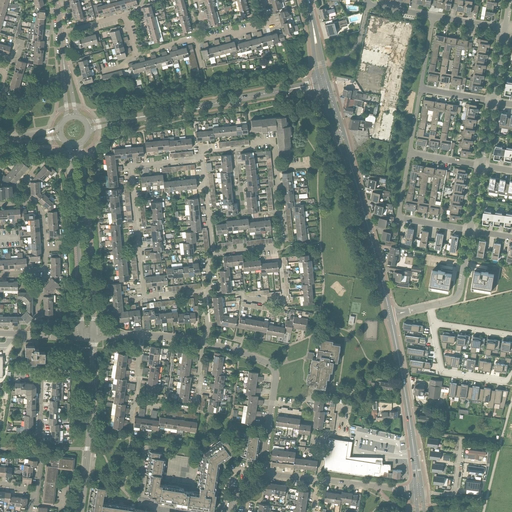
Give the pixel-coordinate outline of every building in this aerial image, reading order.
[(124,10),(126,9),(123,0),(122,0),(118,1),(121,10),(123,9),(124,10)] [(129,7),(131,7),(129,0),(123,0),(126,9),(129,9),(129,7)] [(207,8),(213,7),(215,6),(215,3),(217,2),(216,0),(215,0),(206,3),(207,8)] [(436,7),(443,9),(444,0),(434,0),(434,1),(437,1),(436,7)] [(452,4),(455,4),(455,0),(444,0),(443,9),(451,10),(452,4)] [(456,11),(464,12),(466,0),(464,0),(455,0),(455,4),(458,5),(456,11)] [(471,12),(474,13),(475,5),(472,5),(473,1),(466,0),(464,12),(471,13),(471,12)] [(494,8),(494,5),(497,5),(497,3),(497,2),(497,0),(486,0),(485,3),(483,3),(483,6),(494,8)] [(18,8),(18,7),(17,4),(10,4),(8,4),(0,1),(0,7),(6,9),(7,7),(10,8),(18,8)] [(144,14),(152,12),(150,6),(153,5),(152,2),(146,4),(147,7),(141,8),(142,11),(143,11),(144,14)] [(175,11),(187,8),(186,5),(185,5),(184,3),(175,5),(176,8),(174,9),(175,11)] [(280,12),(279,9),(282,8),(280,3),(272,5),(273,8),(272,8),(273,11),(272,11),(273,14),(280,12)] [(35,18),(44,19),(45,19),(46,13),(44,13),(45,10),(43,10),(42,6),(36,8),(37,12),(36,17),(35,17),(35,18)] [(102,16),(105,15),(102,6),(96,7),(97,11),(94,11),(96,17),(99,17),(99,15),(101,15),(102,16)] [(492,16),(493,15),(495,15),(496,13),(495,13),(496,8),(494,8),(483,6),(483,7),(486,7),(485,16),(488,17),(488,15),(492,16)] [(72,15),(82,12),(80,7),(72,9),(73,12),(72,12),(72,15)] [(205,15),(215,12),(213,7),(207,8),(205,9),(205,12),(204,12),(205,15)] [(322,19),(329,17),(329,14),(335,13),(334,9),(327,10),(327,7),(319,9),(322,19)] [(178,16),(187,14),(186,11),(188,10),(187,8),(175,11),(175,13),(178,13),(178,16)] [(246,19),(245,16),(249,15),(249,12),(250,12),(249,9),(239,11),(241,17),(239,18),(240,20),(246,19)] [(280,21),(287,19),(286,16),(289,15),(288,10),(280,12),(280,15),(280,16),(280,18),(279,18),(280,21)] [(86,20),(85,17),(83,18),(82,12),(72,15),(73,18),(74,17),(75,20),(80,19),(80,22),(86,20)] [(220,26),(220,23),(218,23),(216,18),(208,20),(208,23),(207,23),(208,26),(214,25),(214,27),(220,26)] [(181,27),(190,25),(189,22),(191,21),(190,19),(180,21),(181,27)] [(284,29),(292,27),(291,21),(288,22),(287,19),(280,21),(281,24),(282,24),(282,26),(283,26),(284,29)] [(328,36),(331,35),(338,34),(336,28),(348,25),(346,20),(343,21),(325,25),(328,36)] [(183,33),(181,33),(182,36),(188,34),(187,32),(193,30),(192,27),(191,27),(190,25),(181,27),(183,33)] [(111,38),(120,35),(119,32),(121,32),(119,26),(113,28),(114,31),(110,32),(111,38)] [(282,41),(285,40),(284,36),(286,35),(286,34),(293,32),(292,27),(284,29),(285,32),(284,32),(284,33),(283,33),(283,34),(280,35),(282,41)] [(368,64),(388,68),(392,45),(385,44),(385,46),(370,43),(372,31),(365,30),(358,70),(366,72),(368,64)] [(158,33),(150,36),(150,38),(149,39),(150,42),(153,41),(154,43),(160,42),(158,33)] [(273,44),(282,41),(280,35),(277,36),(277,33),(271,35),(273,44)] [(97,41),(100,40),(99,34),(96,35),(95,34),(90,36),(92,45),(98,43),(97,41)] [(445,46),(446,38),(447,37),(435,35),(431,57),(437,58),(438,49),(437,49),(438,45),(445,46)] [(262,47),(268,45),(265,36),(262,37),(262,36),(259,37),(262,47)] [(456,48),(458,40),(458,39),(448,37),(448,39),(446,38),(445,46),(443,59),(448,60),(450,51),(449,51),(449,47),(456,48)] [(75,49),(81,47),(79,39),(73,40),(75,49)] [(251,50),(257,48),(254,39),(251,40),(251,39),(248,40),(251,50)] [(454,61),(460,62),(461,53),(460,53),(461,49),(468,50),(468,48),(469,42),(469,41),(465,40),(459,39),(459,41),(458,40),(456,48),(454,61)] [(486,50),(487,47),(490,47),(490,44),(487,44),(488,40),(477,39),(477,42),(479,43),(478,49),(486,50)] [(114,49),(123,46),(122,43),(124,43),(123,40),(113,43),(114,49)] [(237,50),(235,43),(234,41),(231,42),(231,41),(228,42),(231,52),(237,50)] [(225,53),(231,52),(228,42),(226,42),(226,44),(223,44),(225,53)] [(240,53),(246,51),(243,42),(240,43),(240,42),(235,43),(237,50),(237,52),(240,51),(240,53)] [(220,55),(225,53),(223,44),(220,45),(220,44),(217,45),(220,55)] [(5,45),(3,53),(8,55),(11,47),(5,45)] [(183,58),(180,49),(178,50),(177,46),(174,47),(177,59),(183,58)] [(209,58),(214,56),(212,47),(209,48),(209,47),(206,48),(209,58)] [(203,59),(209,58),(206,48),(204,48),(204,50),(201,50),(203,59)] [(476,59),(485,61),(485,57),(488,58),(488,55),(488,50),(486,50),(478,49),(476,55),(474,55),(474,57),(474,59),(476,60),(476,59)] [(173,63),(172,61),(170,52),(169,52),(170,54),(167,55),(166,51),(164,52),(167,65),(173,63)] [(117,60),(126,58),(125,54),(127,54),(126,52),(116,54),(117,60)] [(156,68),(162,66),(159,57),(156,58),(155,54),(153,55),(156,68)] [(80,67),(88,65),(87,59),(85,60),(84,57),(78,58),(79,61),(78,62),(80,67)] [(145,71),(150,69),(148,60),(145,61),(144,57),(142,58),(145,71)] [(439,80),(441,72),(434,71),(434,67),(435,68),(437,58),(431,57),(427,80),(439,82),(439,80)] [(451,82),(452,74),(445,73),(446,69),(447,69),(448,60),(443,59),(441,72),(439,80),(441,81),(440,82),(446,83),(450,84),(451,82)] [(472,70),(474,70),(483,71),(483,69),(483,68),(486,68),(486,65),(487,61),(485,61),(476,59),(476,60),(475,66),(473,65),(472,68),(472,70)] [(16,66),(24,68),(26,63),(18,60),(16,66)] [(462,84),(463,78),(463,76),(456,75),(457,71),(458,71),(460,62),(454,61),(452,74),(451,82),(452,82),(452,84),(462,86),(462,84)] [(134,74),(139,72),(137,63),(134,64),(134,63),(128,64),(129,69),(129,71),(133,70),(134,74)] [(470,80),(474,81),(481,82),(481,80),(482,78),(484,79),(485,76),(484,76),(485,72),(483,71),(474,70),(473,76),(471,76),(470,78),(470,80)] [(84,84),(93,82),(91,76),(83,78),(84,84)] [(11,83),(19,85),(21,79),(13,77),(11,83)] [(483,82),(481,82),(474,81),(473,85),(472,91),(479,92),(480,89),(482,89),(483,87),(482,86),(483,82)] [(353,98),(355,98),(361,100),(362,94),(357,93),(358,91),(344,89),(343,96),(346,96),(352,98),(352,97),(353,97),(353,98)] [(346,96),(344,107),(349,108),(350,99),(354,100),(355,98),(353,98),(353,97),(352,97),(352,98),(346,96)] [(358,107),(357,107),(358,100),(354,100),(350,99),(349,108),(344,107),(344,111),(357,114),(358,107)] [(434,111),(435,103),(435,102),(424,99),(420,122),(426,123),(427,114),(426,114),(427,110),(434,111)] [(445,113),(447,105),(447,103),(437,102),(437,103),(435,103),(434,111),(432,124),(437,125),(439,116),(438,116),(438,112),(445,113)] [(382,111),(378,140),(391,142),(396,105),(390,104),(388,112),(382,111)] [(443,126),(448,127),(450,118),(449,118),(450,114),(457,115),(457,113),(458,107),(458,105),(448,104),(448,105),(447,105),(445,113),(443,126)] [(467,108),(466,114),(475,115),(475,113),(476,112),(478,112),(479,109),(476,109),(476,105),(466,104),(465,107),(467,108)] [(499,127),(509,129),(511,118),(506,117),(507,114),(501,113),(499,127)] [(462,124),(464,125),(464,124),(473,126),(474,124),(474,122),(476,123),(477,120),(476,120),(477,115),(475,115),(466,114),(465,120),(463,120),(463,122),(462,124)] [(278,129),(278,135),(279,141),(280,146),(278,147),(279,157),(286,156),(286,157),(288,156),(290,155),(289,148),(289,146),(290,146),(290,140),(288,141),(288,136),(290,136),(290,134),(289,126),(286,126),(285,117),(277,118),(277,119),(267,120),(258,121),(258,120),(251,120),(252,131),(259,130),(261,130),(262,132),(267,132),(267,131),(269,130),(278,129)] [(372,122),(365,121),(361,120),(351,118),(349,128),(356,129),(357,127),(367,129),(371,127),(372,122)] [(428,145),(429,137),(422,136),(423,132),(424,132),(426,123),(420,122),(416,145),(428,147),(428,145)] [(439,147),(441,139),(434,138),(434,134),(435,134),(437,125),(432,124),(429,137),(428,145),(429,145),(429,147),(439,149),(439,147)] [(475,126),(473,126),(464,124),(464,125),(463,131),(461,130),(461,133),(461,135),(463,135),(472,136),(472,134),(472,133),(475,133),(475,130),(475,126)] [(451,149),(452,143),(452,141),(445,140),(446,136),(447,136),(448,127),(443,126),(441,139),(439,147),(441,147),(440,149),(450,150),(451,149)] [(214,140),(214,137),(213,130),(209,131),(208,127),(205,127),(205,130),(207,130),(208,140),(214,140)] [(459,145),(463,146),(470,147),(470,145),(470,143),(473,144),(473,141),(474,137),(472,136),(463,135),(462,141),(459,141),(459,143),(459,145)] [(163,150),(169,149),(168,141),(168,140),(164,140),(164,136),(160,137),(161,139),(162,139),(163,150)] [(152,151),(157,150),(156,141),(153,141),(152,137),(149,138),(149,140),(151,140),(152,151)] [(472,147),(470,147),(463,146),(462,150),(461,150),(460,156),(468,157),(468,154),(471,154),(471,152),(472,147)] [(500,155),(505,156),(506,150),(501,149),(501,148),(502,148),(496,146),(493,159),(500,161),(500,160),(499,160),(500,155)] [(116,164),(115,159),(114,149),(111,150),(112,154),(105,155),(106,165),(116,164)] [(15,166),(24,173),(28,168),(20,160),(15,166)] [(423,176),(424,168),(424,166),(413,164),(409,187),(414,188),(416,178),(415,178),(416,174),(423,176)] [(19,179),(24,173),(15,166),(10,171),(19,179)] [(53,174),(55,171),(50,167),(48,169),(44,166),(40,170),(47,176),(51,172),(53,174)] [(434,178),(435,170),(436,168),(426,166),(425,168),(424,168),(423,176),(420,189),(426,190),(427,180),(426,180),(427,176),(434,178)] [(432,191),(437,192),(439,182),(438,182),(438,178),(445,180),(446,178),(447,172),(447,170),(437,168),(437,170),(435,170),(434,178),(432,191)] [(456,172),(455,178),(464,180),(464,178),(465,176),(467,177),(468,174),(465,173),(465,170),(455,168),(454,172),(456,172)] [(43,181),(47,176),(40,170),(36,175),(38,176),(35,179),(40,181),(41,180),(43,181)] [(14,184),(19,179),(10,171),(5,177),(13,184),(14,184)] [(12,196),(12,186),(13,184),(5,177),(3,174),(2,173),(0,173),(0,198),(5,198),(5,197),(12,196)] [(156,185),(157,189),(160,189),(160,186),(158,186),(157,175),(152,176),(153,186),(156,185)] [(146,187),(146,190),(149,190),(149,187),(148,188),(147,176),(141,177),(142,187),(146,187)] [(283,184),(292,184),(292,180),(293,180),(293,179),(296,179),(295,176),(293,176),(293,178),(282,179),(283,184)] [(374,189),(375,189),(376,182),(385,184),(386,179),(370,176),(370,179),(369,179),(368,188),(374,189)] [(452,184),(452,187),(451,189),(453,189),(462,190),(462,189),(463,187),(465,187),(466,184),(465,184),(466,180),(464,180),(455,178),(454,185),(452,184)] [(488,192),(498,194),(499,183),(495,182),(496,179),(490,178),(488,192)] [(31,188),(40,188),(39,182),(40,181),(35,179),(33,182),(30,182),(31,188)] [(498,194),(507,195),(509,184),(505,184),(505,181),(500,180),(499,183),(498,194)] [(284,196),(293,195),(293,191),(294,191),(297,191),(296,187),(294,188),(294,189),(283,190),(284,196)] [(417,210),(418,202),(411,201),(412,197),(413,197),(414,188),(409,187),(405,209),(416,211),(417,210)] [(39,199),(42,196),(40,194),(40,188),(31,188),(31,195),(34,194),(39,199)] [(380,195),(389,197),(390,192),(387,191),(375,189),(374,189),(373,192),(371,201),(377,202),(379,202),(380,195)] [(428,212),(429,204),(423,203),(423,199),(424,199),(426,190),(420,189),(418,202),(417,210),(418,210),(418,211),(428,213),(428,212)] [(449,199),(451,200),(451,199),(460,201),(461,199),(461,197),(463,198),(464,195),(463,195),(464,191),(462,190),(453,189),(452,195),(450,195),(450,197),(449,199)] [(439,213),(440,207),(441,206),(434,205),(435,201),(436,201),(437,192),(432,191),(429,204),(428,212),(429,212),(429,213),(439,215),(439,213)] [(38,201),(43,205),(49,198),(44,194),(42,196),(39,199),(38,201)] [(48,212),(54,211),(53,202),(49,198),(43,205),(47,209),(48,209),(48,212)] [(294,207),(295,206),(294,203),(296,203),(296,202),(298,202),(298,199),(295,199),(295,201),(285,202),(285,208),(294,207)] [(459,211),(459,210),(459,208),(462,208),(462,206),(462,201),(460,201),(451,199),(451,200),(450,206),(448,206),(448,208),(448,210),(451,211),(452,210),(459,211)] [(384,209),(393,210),(393,205),(391,204),(379,202),(377,202),(377,205),(376,205),(375,214),(381,215),(382,215),(384,209)] [(226,210),(237,209),(237,203),(233,204),(227,205),(227,208),(223,208),(224,212),(226,211),(226,210)] [(29,220),(34,219),(34,214),(26,214),(26,209),(20,210),(20,218),(20,221),(24,220),(29,220)] [(461,212),(459,211),(452,210),(451,211),(451,215),(450,214),(449,220),(457,222),(457,218),(460,219),(460,216),(461,212)] [(489,220),(494,221),(495,214),(490,213),(491,213),(491,212),(484,211),(482,224),(489,225),(488,225),(489,220)] [(500,221),(505,222),(506,216),(501,215),(501,214),(502,214),(495,212),(495,214),(494,221),(493,225),(500,227),(500,226),(499,226),(500,221)] [(384,228),(386,228),(387,221),(393,223),(394,217),(382,215),(381,215),(380,218),(378,227),(384,228)] [(109,231),(119,229),(119,224),(112,224),(110,225),(110,229),(106,229),(106,233),(109,232),(109,231)] [(395,247),(396,242),(389,241),(391,234),(397,236),(398,230),(396,230),(386,228),(384,228),(384,231),(383,231),(382,240),(386,240),(385,245),(395,247)] [(414,229),(406,228),(404,237),(406,237),(405,244),(411,245),(414,229)] [(65,234),(61,235),(58,235),(58,230),(49,230),(49,236),(55,236),(55,239),(66,238),(65,234)] [(429,232),(428,232),(421,230),(419,240),(421,240),(420,246),(426,247),(429,232)] [(444,234),(443,234),(436,233),(434,242),(435,243),(434,249),(441,250),(444,234)] [(112,244),(111,242),(121,241),(120,235),(111,236),(111,240),(108,241),(109,244),(112,244)] [(458,237),(450,235),(449,245),(450,245),(449,251),(456,253),(458,237)] [(487,242),(479,240),(477,256),(483,257),(484,250),(486,251),(487,242)] [(502,244),(494,243),(491,259),(498,260),(499,253),(501,253),(502,244)] [(110,255),(113,255),(113,253),(122,252),(121,246),(112,247),(112,252),(109,252),(110,255)] [(390,254),(400,256),(403,256),(405,249),(398,248),(391,247),(390,253),(390,254)] [(152,262),(161,261),(161,256),(160,257),(160,252),(144,253),(145,255),(150,255),(150,258),(151,258),(152,262)] [(51,263),(60,263),(60,258),(63,258),(63,254),(56,254),(56,257),(51,257),(51,263)] [(388,264),(397,265),(398,260),(399,260),(400,256),(390,254),(388,264)] [(26,258),(27,267),(33,266),(33,261),(40,261),(40,255),(32,255),(29,256),(29,255),(26,256),(26,258)] [(52,278),(58,279),(58,276),(60,276),(60,269),(51,270),(51,276),(52,276),(52,278)] [(396,286),(409,287),(410,283),(401,282),(402,275),(411,277),(412,271),(396,269),(394,275),(393,281),(397,281),(396,286)] [(491,292),(494,272),(475,269),(471,288),(491,292)] [(452,273),(432,270),(429,290),(449,293),(452,273)] [(163,275),(162,272),(159,272),(159,274),(161,274),(162,285),(168,284),(167,278),(167,275),(166,275),(163,275)] [(152,276),(152,273),(148,273),(149,275),(150,275),(151,286),(157,286),(156,276),(152,276)] [(48,283),(55,288),(59,284),(58,279),(52,278),(48,283)] [(51,293),(55,288),(48,283),(44,288),(44,292),(51,293)] [(21,299),(24,302),(30,295),(27,292),(26,293),(18,293),(18,295),(17,298),(21,299)] [(43,302),(53,302),(52,296),(51,296),(51,293),(44,292),(44,296),(43,296),(43,302)] [(32,307),(32,305),(32,298),(33,298),(30,295),(24,302),(26,304),(26,307),(32,307)] [(304,302),(303,302),(303,305),(312,305),(312,301),(313,301),(312,295),(303,296),(304,302)] [(155,316),(155,314),(154,309),(150,310),(149,306),(146,306),(147,308),(148,308),(149,319),(155,318),(154,317),(155,316)] [(189,313),(190,322),(196,322),(196,321),(199,320),(198,306),(192,307),(193,313),(189,313)] [(24,314),(30,320),(33,317),(32,317),(32,307),(26,307),(26,311),(24,314)] [(56,318),(56,314),(53,314),(53,309),(44,309),(44,315),(49,315),(49,318),(56,318)] [(129,321),(129,320),(128,311),(123,312),(118,312),(119,322),(129,321)] [(27,323),(30,320),(24,314),(20,317),(18,317),(17,322),(26,322),(27,323)] [(217,325),(228,327),(229,317),(223,316),(223,314),(214,315),(215,320),(217,320),(217,325)] [(228,327),(235,328),(237,318),(229,317),(228,327)] [(296,327),(299,327),(301,318),(294,317),(293,322),(292,324),(293,324),(292,328),(296,329),(296,327)] [(301,318),(299,327),(299,329),(303,330),(303,328),(306,329),(308,319),(301,318)] [(292,331),(292,328),(293,324),(292,324),(293,322),(286,320),(285,328),(284,331),(288,332),(288,330),(292,331)] [(455,337),(443,335),(441,342),(454,343),(455,337)] [(466,336),(458,335),(456,344),(465,345),(466,336)] [(485,339),(477,337),(475,347),(484,348),(485,339)] [(329,378),(331,371),(332,372),(334,362),(338,362),(341,345),(333,343),(333,341),(322,339),(320,349),(318,348),(317,356),(313,356),(314,354),(308,353),(307,358),(313,359),(311,372),(309,372),(307,382),(315,383),(314,386),(326,388),(327,378),(329,378)] [(500,341),(492,340),(490,349),(498,350),(500,341)] [(511,342),(502,341),(501,350),(509,352),(511,342)] [(36,364),(36,361),(45,361),(45,352),(38,352),(39,349),(34,349),(34,350),(32,350),(32,342),(26,342),(25,355),(27,355),(27,363),(36,364)] [(182,358),(191,359),(192,352),(183,351),(182,358)] [(117,360),(130,362),(131,359),(127,358),(127,355),(118,354),(117,360)] [(460,358),(451,357),(450,366),(458,367),(460,358)] [(472,360),(463,358),(462,368),(470,369),(472,360)] [(159,366),(157,366),(158,360),(148,359),(148,365),(150,366),(159,367),(159,366)] [(487,362),(479,361),(478,370),(486,371),(487,362)] [(507,365),(495,363),(494,370),(507,372),(507,365)] [(248,378),(262,380),(263,377),(257,376),(257,373),(248,372),(248,378)] [(116,385),(129,387),(130,384),(126,383),(126,380),(124,379),(121,379),(117,379),(116,385)] [(416,383),(414,393),(428,396),(428,397),(439,399),(442,381),(431,379),(429,392),(424,391),(425,384),(416,383)] [(27,399),(36,399),(36,386),(33,383),(21,383),(20,392),(26,393),(26,398),(27,399)] [(456,384),(450,383),(448,396),(454,397),(456,384)] [(468,385),(461,384),(459,398),(466,399),(468,385)] [(479,387),(472,386),(470,399),(477,400),(479,387)] [(491,389),(484,388),(482,401),(489,402),(491,389)] [(502,390),(495,389),(493,403),(500,404),(502,390)] [(248,401),(263,403),(263,400),(257,400),(258,396),(254,395),(249,395),(248,401)] [(246,413),(261,416),(262,412),(256,411),(256,408),(247,407),(246,413)] [(133,427),(139,427),(141,414),(139,414),(138,418),(134,417),(133,427)] [(113,422),(127,424),(127,421),(123,420),(123,417),(114,416),(113,422)] [(146,428),(152,429),(154,416),(151,416),(150,420),(147,419),(146,428)] [(256,458),(256,456),(259,436),(244,434),(240,455),(247,457),(246,462),(251,461),(251,460),(253,460),(253,458),(256,458)] [(214,491),(219,462),(234,451),(225,438),(204,453),(198,487),(200,487),(199,489),(199,492),(199,493),(183,490),(183,488),(178,487),(159,484),(160,475),(162,475),(165,459),(160,458),(161,453),(150,451),(146,473),(151,474),(147,495),(151,496),(150,498),(154,498),(153,500),(175,503),(174,506),(175,506),(180,506),(212,511),(215,495),(213,494),(214,491)] [(340,440),(329,438),(327,450),(326,454),(325,459),(324,468),(324,470),(354,474),(358,475),(368,476),(368,475),(374,476),(379,476),(383,477),(384,473),(393,473),(393,470),(391,470),(391,464),(383,464),(383,458),(377,457),(363,457),(363,461),(346,459),(348,445),(348,441),(340,440)] [(428,439),(427,446),(431,447),(437,447),(438,440),(428,439)] [(468,455),(474,456),(474,459),(478,460),(479,456),(486,457),(487,451),(468,449),(468,455)] [(433,452),(431,452),(430,459),(433,459),(440,460),(441,453),(433,452)] [(51,462),(51,466),(46,465),(45,473),(44,480),(44,488),(43,495),(42,503),(54,504),(55,497),(56,489),(56,482),(57,474),(58,468),(65,469),(73,470),(74,458),(67,457),(59,456),(59,458),(49,457),(49,462),(51,462)] [(435,464),(433,464),(432,471),(435,472),(442,473),(443,466),(435,464)] [(436,477),(434,477),(433,484),(436,484),(440,485),(443,485),(444,478),(436,477)] [(479,482),(465,480),(464,485),(470,486),(470,489),(474,490),(474,486),(479,486),(479,482)] [(100,511),(101,510),(102,503),(104,494),(106,494),(107,489),(96,487),(91,511),(100,511)] [(356,506),(359,507),(360,500),(357,500),(358,496),(353,495),(351,506),(356,506)] [(133,511),(134,509),(134,508),(102,503),(101,510),(100,511),(133,511)]
